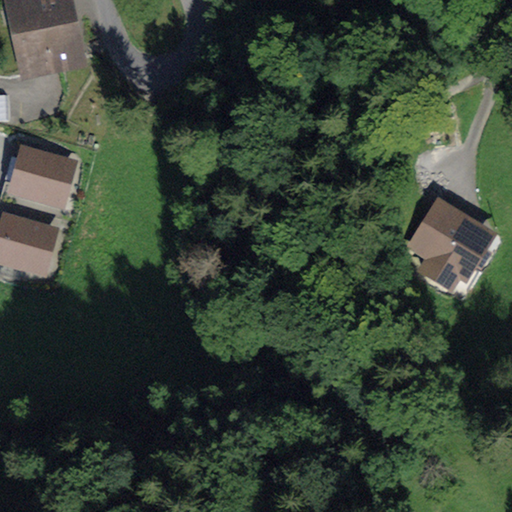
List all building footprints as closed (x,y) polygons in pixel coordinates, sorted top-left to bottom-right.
[(17,0),(31,69),(75,59),(62,0),(17,0)] [(354,44),(377,21),(365,9),(341,32),(354,44)] [(321,39),(334,22),(323,14),(310,31),(321,39)] [(28,154),(18,192),(60,204),(71,165),(28,154)] [(464,274),(486,239),(437,209),(416,243),(432,253),(421,270),(451,288),(461,272),(464,274)] [(52,233),(10,221),(0,257),(0,259),(42,271),(52,233)]
